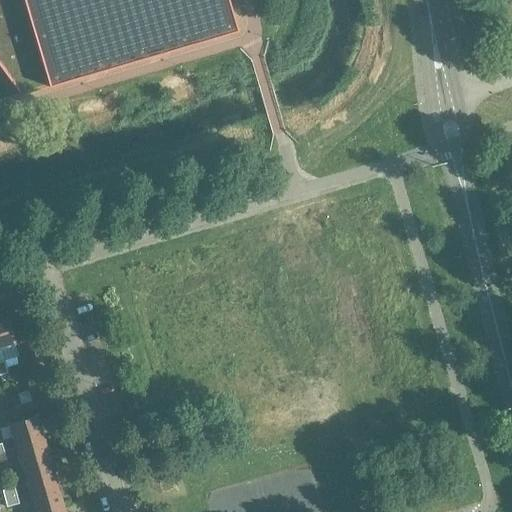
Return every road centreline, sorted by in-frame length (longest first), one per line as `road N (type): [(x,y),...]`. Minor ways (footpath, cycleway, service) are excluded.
road 1 (residential): [(0,286),(45,272),(119,511)]
road 2 (tertiary): [(511,382),(449,146),(444,97)]
